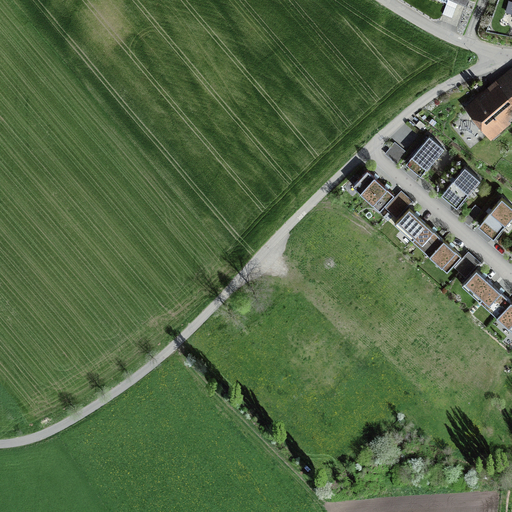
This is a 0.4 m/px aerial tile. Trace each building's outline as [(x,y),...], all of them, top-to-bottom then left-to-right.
[(448,0),(450,1),(445,14),(454,17),(459,5),(469,8),(471,0),(448,0)] [(511,71),(466,109),(493,141),(511,125),(511,71)] [(448,149),(433,135),(409,162),(425,176),(448,149)] [(407,154),(396,144),(386,155),(397,165),(407,154)] [(483,179),(469,166),(445,193),(459,206),(483,179)] [(356,187),(369,199),(385,182),(371,170),(356,187)] [(385,182),(369,199),(382,210),(398,193),(385,182)] [(413,204),(402,194),(388,210),(398,220),(413,204)] [(511,219),(511,201),(506,197),(481,225),(496,238),(511,219)] [(484,213),(476,207),(465,222),(472,228),(484,213)] [(401,221),(417,237),(430,223),(414,208),(401,221)] [(430,223),(417,237),(434,252),(446,238),(430,223)] [(464,255),(446,239),(432,255),(450,271),(464,255)] [(482,263),(471,253),(455,270),(467,280),(482,263)] [(483,297),(495,283),(479,269),(467,283),(483,297)] [(511,297),(495,283),(483,297),(500,312),(511,297)] [(511,300),(500,315),(511,325),(511,300)]
